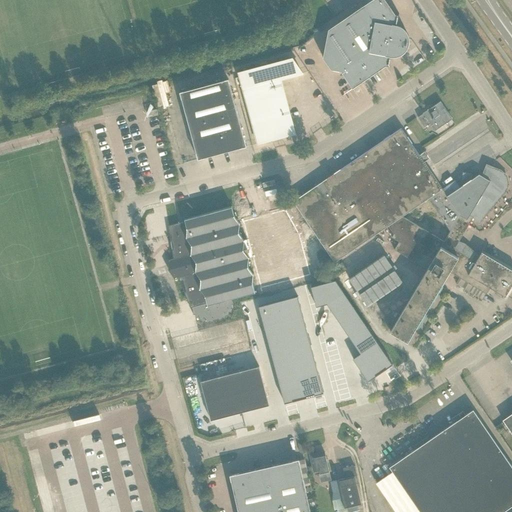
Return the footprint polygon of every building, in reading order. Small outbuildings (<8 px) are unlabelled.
[(391,60),(392,60),(394,59),(396,59),(397,58),(399,57),(400,57),(401,55),(402,54),(403,53),(404,52),(405,50),(405,48),(406,47),(406,45),(406,43),(406,42),(405,40),(405,39),(405,38),(404,37),(404,36),(403,35),(403,34),(401,32),(399,31),(398,30),(396,29),(395,29),(393,28),(395,18),(392,18),(379,0),(374,0),(325,33),(320,61),(328,73),(338,75),(349,91),(382,69),(386,69),(387,60),(390,60),(391,60)] [(258,143),(293,134),(278,80),(302,73),(292,59),(239,73),(258,143)] [(198,159),(246,146),(228,79),(180,92),(198,159)] [(435,133),(452,121),(440,103),(423,115),(423,116),(418,120),(425,129),(430,126),(435,133)] [(148,117),(158,115),(157,109),(147,112),(148,117)] [(388,226),(402,216),(428,199),(442,189),(401,128),(292,201),(334,262),(388,226)] [(402,216),(388,226),(394,234),(391,237),(399,242),(394,249),(419,264),(423,256),(432,261),(390,331),(408,342),(449,272),(486,294),(490,288),(505,297),(511,285),(511,270),(482,252),(476,261),(455,248),(473,218),(479,224),(506,192),(509,183),(507,175),(501,170),(486,164),(481,176),(479,174),(474,178),(471,174),(462,172),(461,181),(463,185),(447,196),(442,189),(428,199),(450,231),(443,241),(402,216)] [(244,240),(239,233),(239,232),(240,223),(234,216),(232,206),(184,218),(185,221),(168,226),(173,259),(169,260),(168,265),(171,274),(173,278),(178,277),(190,308),(194,306),(195,309),(193,309),(193,314),(195,314),(196,318),(197,317),(199,321),(201,320),(204,322),(205,321),(208,323),(209,321),(213,322),(213,320),(219,319),(220,320),(223,318),(224,318),(226,315),(228,316),(229,312),(231,312),(231,308),(233,308),(232,304),(233,303),(231,300),(255,293),(253,283),(254,274),(253,274),(248,267),(248,266),(249,258),(261,254),(262,244),(256,236),(244,240)] [(386,256),(351,280),(370,308),(405,284),(386,256)] [(341,273),(346,269),(342,262),(337,265),(341,273)] [(335,280),(311,286),(316,307),(327,304),(360,353),(353,358),(368,381),(392,364),(335,280)] [(323,393),(297,296),(258,306),(284,403),(323,393)] [(268,403),(258,364),(199,379),(210,418),(268,403)] [(501,511),(511,505),(511,466),(473,410),(389,467),(392,471),(375,483),(395,511),(501,511)] [(511,413),(503,420),(511,433),(511,413)] [(315,475),(329,471),(324,452),(311,455),(315,475)] [(238,511),(310,511),(299,459),(230,475),(238,511)] [(346,478),(337,480),(344,508),(340,509),(340,511),(359,511),(357,505),(361,504),(356,483),(358,483),(354,465),(343,468),(345,477),(346,478)]
